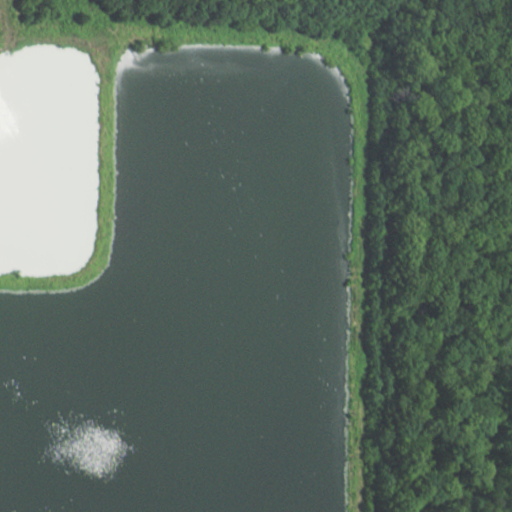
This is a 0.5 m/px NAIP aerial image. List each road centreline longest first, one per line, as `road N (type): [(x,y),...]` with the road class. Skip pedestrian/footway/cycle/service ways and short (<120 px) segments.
road 1 (track): [(0,38),(139,34),(329,48)]
road 2 (track): [(107,35),(104,229),(94,260),(63,283),(0,284)]
